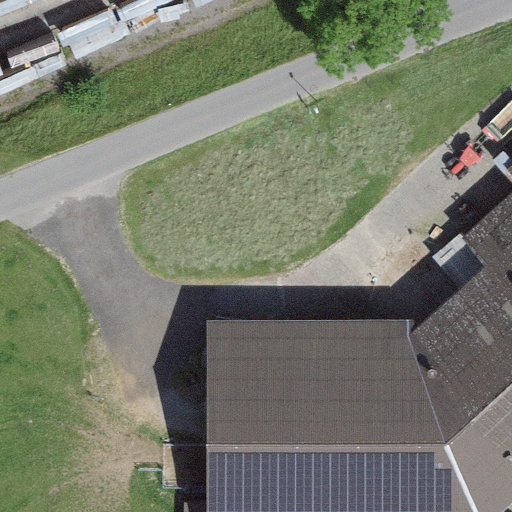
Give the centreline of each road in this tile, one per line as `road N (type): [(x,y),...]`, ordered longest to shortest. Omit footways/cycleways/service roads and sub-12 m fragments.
road 1 (unclassified): [(497,0),(0,206)]
road 2 (unknown): [(357,58),(431,190)]
